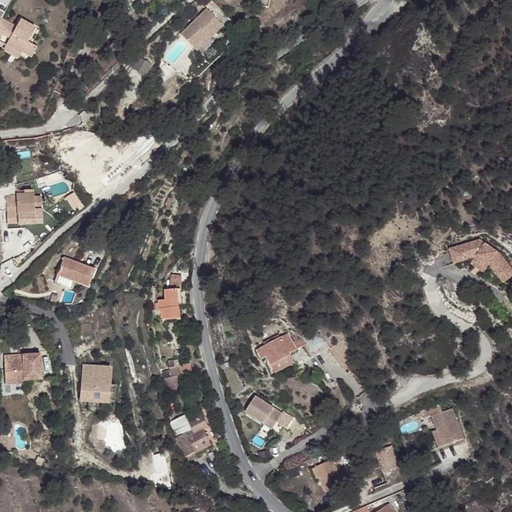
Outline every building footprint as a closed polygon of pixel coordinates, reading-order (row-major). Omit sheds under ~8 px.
[(265,0),(265,6),(274,8),(275,0),(265,0)] [(202,6),(176,32),(188,45),(202,32),(205,35),(217,22),(202,6)] [(1,19),(0,20),(0,37),(2,33),(4,31),(12,35),(10,38),(6,46),(21,54),(22,53),(31,58),(37,48),(28,42),(35,29),(20,21),(16,28),(1,19)] [(202,32),(188,45),(191,48),(205,35),(202,32)] [(19,58),(21,54),(6,46),(4,50),(19,58)] [(41,209),(40,197),(33,197),(33,194),(9,194),(9,197),(5,197),(6,217),(17,217),(17,215),(34,215),(34,209),(41,209)] [(481,239),(449,248),(454,264),(477,255),(491,264),(504,282),(511,276),(511,266),(500,251),(481,239)] [(491,264),(477,255),(471,264),(485,273),(491,264)] [(61,267),(58,275),(75,282),(89,287),(95,269),(74,261),(64,257),(61,267)] [(75,282),(58,275),(55,281),(73,288),(75,282)] [(170,291),(180,290),(182,290),(182,277),(173,278),(170,291)] [(165,300),(166,301),(180,300),(180,290),(170,291),(165,291),(165,300)] [(166,309),(166,301),(165,300),(160,301),(162,322),(180,321),(179,308),(166,309)] [(180,300),(166,301),(166,309),(179,308),(181,308),(180,300)] [(303,339),(310,353),(326,346),(320,331),(303,339)] [(270,356),(274,364),(290,356),(289,353),(295,350),(300,354),(306,350),(304,346),(305,345),(303,341),(294,346),(287,334),(257,350),(262,360),(266,358),(270,356)] [(332,356),(348,349),(342,340),(328,351),(332,356)] [(352,355),(348,349),(332,356),(339,364),(343,362),(352,355)] [(24,358),(5,358),(5,382),(24,382),(24,379),(41,379),(42,355),(24,354),(24,358)] [(271,366),(274,364),(270,356),(266,358),(271,366)] [(348,368),(343,362),(339,364),(344,371),(348,368)] [(80,399),(109,402),(112,366),(83,363),(80,399)] [(172,378),(181,376),(178,368),(171,369),(170,369),(172,378)] [(172,378),(164,379),(166,388),(169,387),(171,399),(184,396),(181,385),(174,386),(172,378)] [(24,382),(5,382),(5,390),(24,390),(24,382)] [(273,429),(284,412),(256,396),(246,413),(273,429)] [(440,429),(446,444),(463,437),(451,408),(431,416),(437,430),(440,429)] [(168,422),(176,441),(186,437),(194,433),(189,421),(187,418),(186,414),(168,422)] [(204,415),(189,421),(194,433),(186,437),(193,452),(210,445),(204,430),(209,427),(204,415)] [(186,437),(176,441),(176,442),(188,461),(196,458),(193,452),(186,437)] [(393,445),(376,451),(384,473),(401,466),(393,445)] [(156,472),(152,486),(172,489),(165,454),(153,457),(156,472)] [(332,461),(316,468),(321,480),(319,481),(326,495),(344,487),(332,461)] [(321,480),(316,468),(311,470),(317,482),(319,481),(321,480)]
